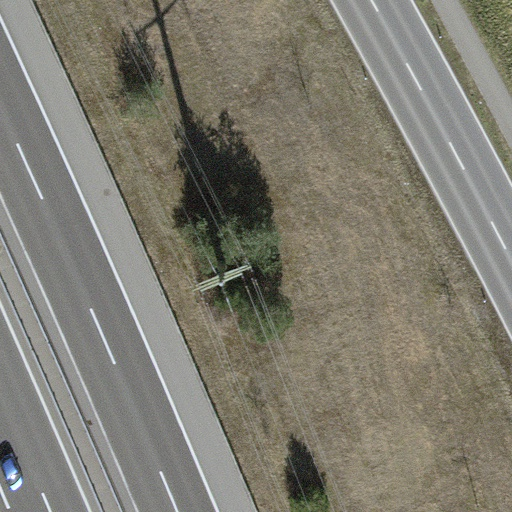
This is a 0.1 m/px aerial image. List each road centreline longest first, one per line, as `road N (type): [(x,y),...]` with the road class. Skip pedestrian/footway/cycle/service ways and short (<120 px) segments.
road 1 (motorway): [(179,511),(0,102)]
road 2 (secondary): [(368,0),(511,262)]
road 3 (motorway): [(0,396),(50,511)]
